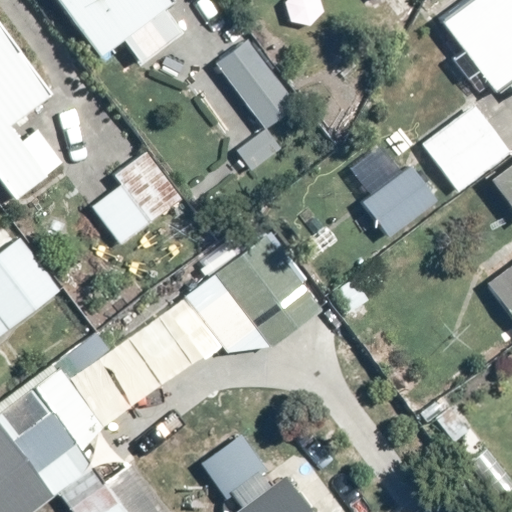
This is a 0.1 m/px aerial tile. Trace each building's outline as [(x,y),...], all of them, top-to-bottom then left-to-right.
[(49,0),(87,50),(108,34),(123,55),(173,18),(159,0),(49,0)] [(511,65),(511,0),(453,0),(431,15),(481,87),(511,65)] [(40,92),(0,37),(0,184),(7,194),(57,157),(32,123),(14,137),(2,121),(40,92)] [(296,105),(243,37),(212,61),(265,129),(296,105)] [(508,154),(472,101),(411,142),(421,156),(357,199),(384,238),(508,154)] [(181,200),(145,152),(116,174),(123,183),(92,207),(121,246),(181,200)] [(511,165),(492,179),(511,208),(511,165)] [(228,353),(256,331),(272,351),(328,307),(312,287),(266,229),(213,271),(226,287),(195,311),(228,353)] [(0,335),(58,292),(16,235),(0,247),(0,335)] [(511,263),(486,285),(511,317),(511,263)] [(0,511),(30,511),(54,495),(5,429),(0,432),(0,511)] [(310,511),(285,477),(269,488),(258,473),(265,468),(238,432),(200,460),(227,497),(233,492),(244,507),(237,511),(310,511)] [(99,481),(78,451),(46,475),(72,511),(169,511),(130,458),(99,481)]
